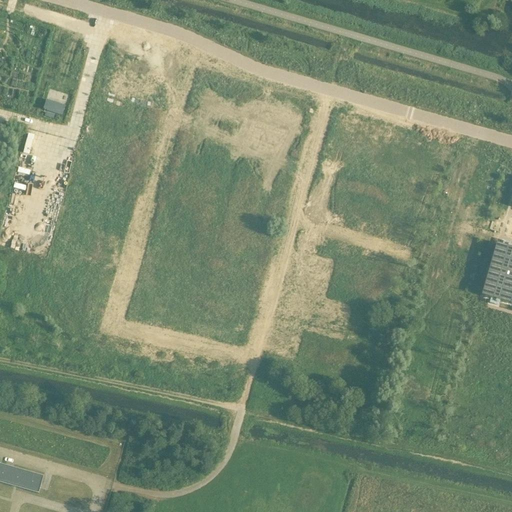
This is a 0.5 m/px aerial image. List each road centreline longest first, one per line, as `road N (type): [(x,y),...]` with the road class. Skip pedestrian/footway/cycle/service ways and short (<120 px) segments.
road 1 (residential): [(62,0),(169,30),(311,85),(511,142)]
road 2 (track): [(239,409),(0,360)]
